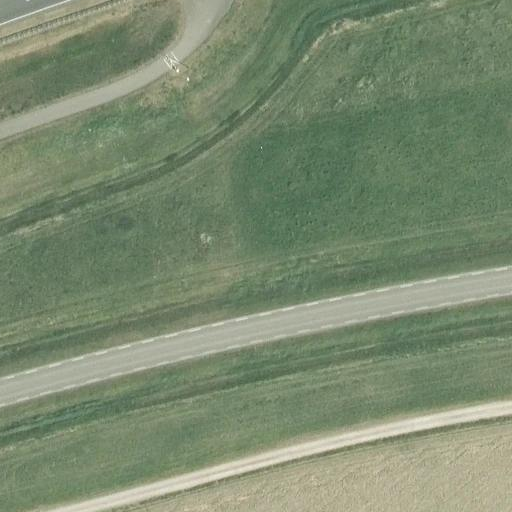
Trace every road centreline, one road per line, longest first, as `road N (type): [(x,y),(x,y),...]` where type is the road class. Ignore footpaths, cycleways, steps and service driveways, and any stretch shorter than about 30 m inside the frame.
road 1 (tertiary): [(0,390),(229,326),(511,280)]
road 2 (track): [(64,511),(289,451),(511,407)]
